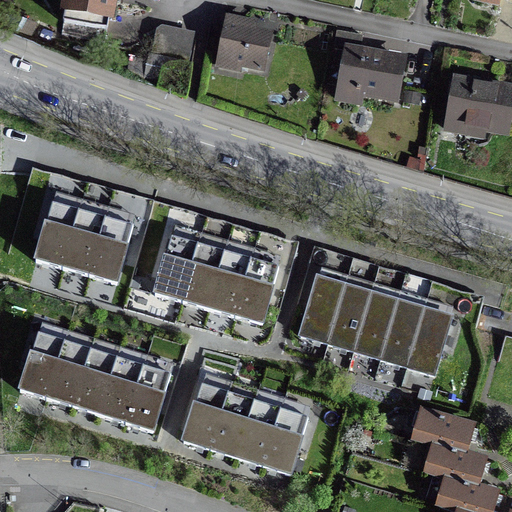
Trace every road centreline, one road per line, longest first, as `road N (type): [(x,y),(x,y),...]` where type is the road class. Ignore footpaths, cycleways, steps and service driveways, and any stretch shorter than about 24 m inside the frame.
road 1 (primary): [(511,237),(203,144),(0,69)]
road 2 (residential): [(186,511),(89,481),(0,473)]
